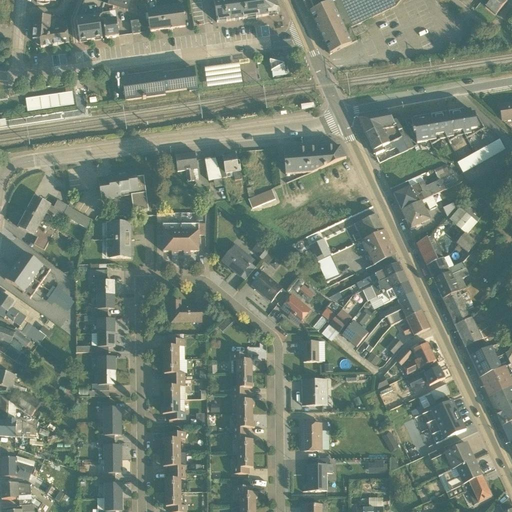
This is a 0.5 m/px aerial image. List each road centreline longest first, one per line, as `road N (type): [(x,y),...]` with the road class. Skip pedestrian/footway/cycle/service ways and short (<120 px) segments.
road 1 (residential): [(279,511),(278,348),(270,333),(195,279),(155,280),(138,299),(140,511)]
road 2 (primary): [(511,483),(341,119)]
road 3 (tertiary): [(0,177),(37,160),(341,119)]
road 4 (residential): [(304,34),(17,78)]
road 5 (residential): [(511,83),(341,119)]
